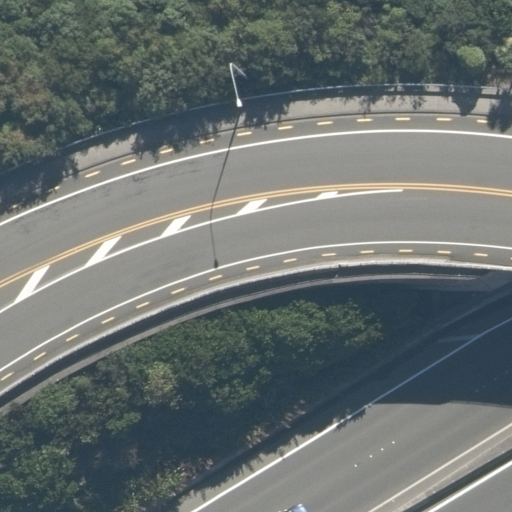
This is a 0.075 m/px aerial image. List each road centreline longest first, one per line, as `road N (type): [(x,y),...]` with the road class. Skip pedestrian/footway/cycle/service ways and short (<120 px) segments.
road 1 (tertiary): [(511,197),(368,190),(254,205),(164,228),(0,300)]
road 2 (trunk): [(266,511),(511,363)]
